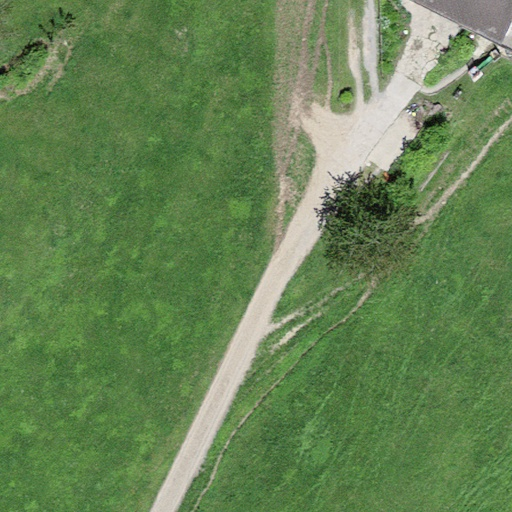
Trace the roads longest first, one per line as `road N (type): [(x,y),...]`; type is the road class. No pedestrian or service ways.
road 1 (track): [(162,511),(366,118)]
road 2 (track): [(229,376),(343,292),(450,190),(511,116)]
